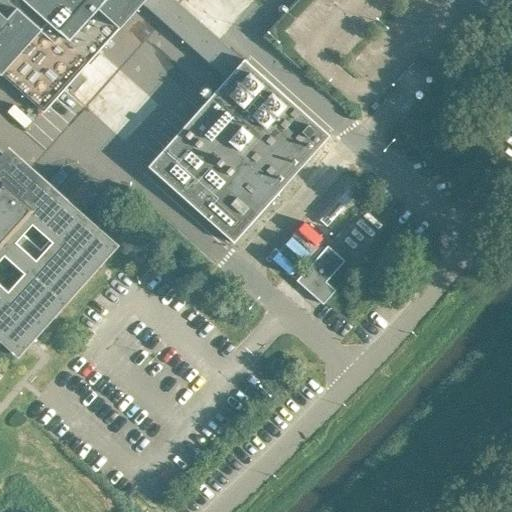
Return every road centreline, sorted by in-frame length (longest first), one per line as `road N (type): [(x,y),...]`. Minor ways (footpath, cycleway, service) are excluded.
road 1 (unclassified): [(217,511),(418,305),(511,184)]
road 2 (unknown): [(180,432),(150,457),(132,457),(50,392)]
